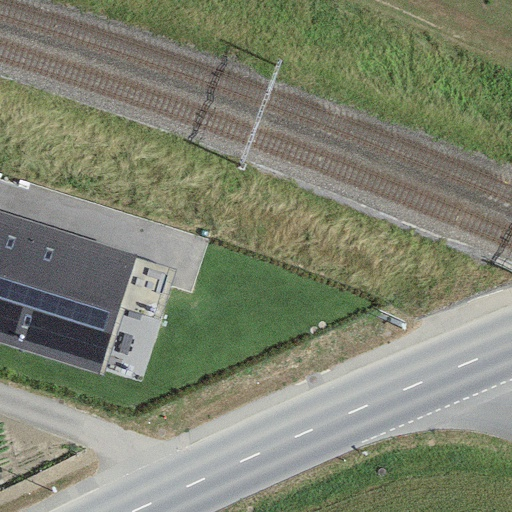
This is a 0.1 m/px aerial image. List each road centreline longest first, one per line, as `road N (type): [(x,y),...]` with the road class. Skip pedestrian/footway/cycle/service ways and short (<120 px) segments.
road 1 (secondary): [(189,486),(511,342)]
road 2 (residential): [(189,486),(109,439),(0,398)]
